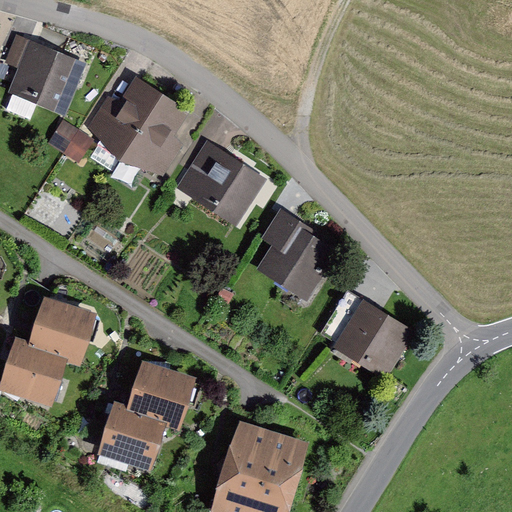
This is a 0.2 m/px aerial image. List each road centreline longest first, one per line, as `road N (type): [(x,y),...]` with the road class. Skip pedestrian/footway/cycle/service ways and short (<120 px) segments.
road 1 (residential): [(468,349),(301,169),(202,82),(147,49),(0,1)]
road 2 (residential): [(259,396),(0,224)]
road 3 (tertiary): [(468,349),(411,419),(356,511)]
road 4 (track): [(294,162),(309,91),(345,0)]
